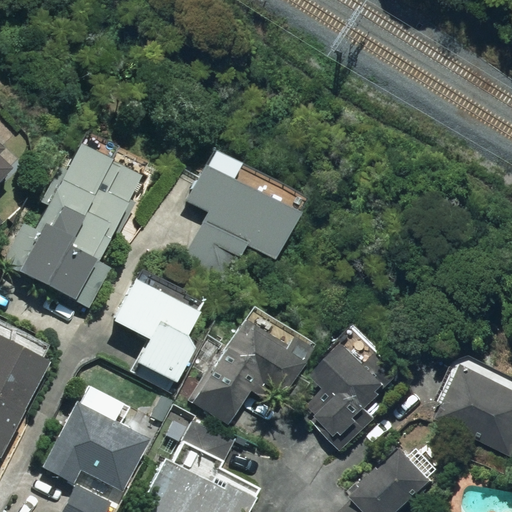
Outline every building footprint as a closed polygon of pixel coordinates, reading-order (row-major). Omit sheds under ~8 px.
[(0,183),(11,172),(2,163),(10,154),(0,144),(0,183)] [(140,176),(79,144),(34,230),(22,224),(2,263),(75,301),(140,176)] [(282,246),(297,218),(231,182),(239,166),(211,151),(185,200),(208,212),(183,260),(226,283),(245,246),(276,262),(284,247),(282,246)] [(200,312),(133,279),(111,323),(144,340),(132,364),(176,386),(197,344),(186,339),(200,312)] [(228,428),(258,380),(280,394),(311,344),(290,331),(251,306),(190,404),(228,428)] [(0,456),(49,361),(0,335),(0,456)] [(401,372),(384,354),(372,364),(353,343),(322,372),(342,394),(320,414),(325,420),(321,424),(334,439),(339,436),(343,440),(363,422),(361,420),(393,386),(389,383),(401,372)] [(511,387),(468,367),(441,423),(511,457),(511,387)] [(74,400),(40,465),(74,483),(81,470),(123,492),(151,440),(74,400)] [(219,469),(223,461),(183,441),(172,462),(163,458),(137,511),(248,511),(260,489),(219,469)] [(401,511),(435,481),(405,449),(383,470),(381,467),(353,494),(357,498),(342,511),(401,511)] [(106,511),(111,502),(76,484),(62,511),(106,511)]
